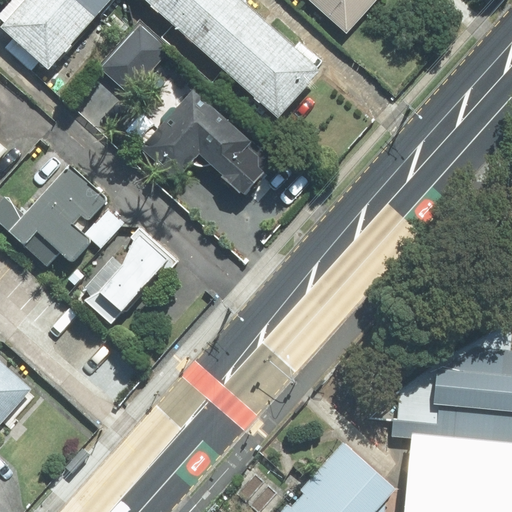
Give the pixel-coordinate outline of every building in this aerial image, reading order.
[(25,0),(2,26),(54,72),(118,0),(149,0),(283,119),(325,71),(244,0),(25,0)] [(318,0),(353,31),(380,0),(318,0)] [(175,49),(145,22),(103,68),(134,95),(175,49)] [(281,160),(191,84),(137,148),(183,186),(215,148),(259,185),(281,160)] [(0,126),(2,124),(0,122),(0,157),(10,147),(0,137),(0,126)] [(127,203),(74,159),(28,214),(9,198),(0,208),(0,218),(68,275),(127,203)] [(179,258),(145,229),(85,297),(118,327),(179,258)] [(392,419),(391,437),(511,448),(511,325),(472,343),(434,364),(400,388),(371,417),(392,419)] [(0,426),(31,394),(0,364),(0,426)] [(280,511),(374,511),(398,486),(344,439),(280,511)]
